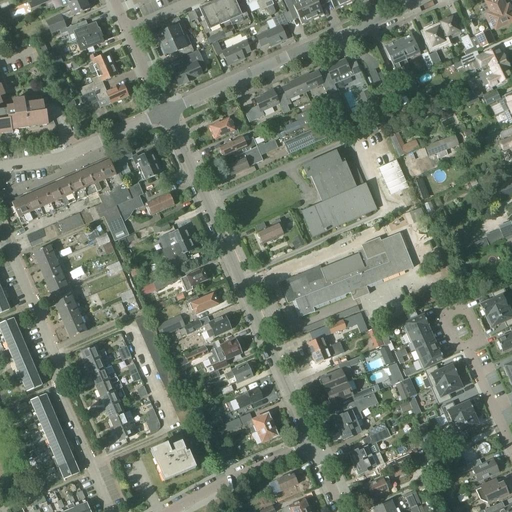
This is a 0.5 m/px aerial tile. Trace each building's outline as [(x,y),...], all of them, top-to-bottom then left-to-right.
[(37,0),(28,4),(31,9),(52,0),(37,0)] [(70,11),(64,13),(45,21),(51,34),(66,27),(63,22),(67,20),(67,19),(89,10),(85,0),(81,0),(68,6),(70,11)] [(221,0),(219,0),(210,4),(220,25),(230,21),(221,0)] [(233,0),(221,0),(230,21),(241,16),(242,19),(248,16),(242,5),(237,7),(233,0)] [(267,8),(263,0),(245,0),(248,6),(256,2),(260,11),(263,10),(267,8)] [(263,0),(267,8),(274,5),(271,0),(263,0)] [(302,0),(296,0),(295,1),(291,2),(290,0),(286,0),(284,1),(291,17),(296,14),(301,25),(312,20),(304,2),(302,0)] [(324,2),(322,0),(308,0),(304,2),(312,20),(323,15),(318,5),(324,2)] [(342,0),(322,0),(324,2),(328,0),(329,0),(334,10),(345,6),(342,0)] [(491,31),(495,29),(496,29),(511,22),(511,20),(509,15),(511,14),(508,7),(505,9),(501,0),(494,0),(488,3),(491,11),(490,11),(490,12),(491,15),(489,16),(490,16),(485,18),(491,31)] [(220,25),(210,4),(199,9),(205,21),(199,24),(205,35),(210,33),(209,30),(220,25)] [(191,22),(197,19),(194,12),(188,15),(191,22)] [(270,48),(286,41),(281,29),(287,26),(283,16),(273,20),(276,29),(256,38),(261,48),(269,44),(270,48)] [(437,24),(448,47),(451,46),(449,41),(460,36),(452,18),(437,24)] [(182,37),(178,27),(180,26),(178,20),(166,25),(169,30),(156,36),(161,46),(182,37)] [(423,31),(426,36),(421,38),(425,46),(429,44),(432,49),(442,44),(444,49),(448,47),(437,24),(423,31)] [(94,37),(100,35),(99,31),(98,31),(95,25),(79,32),(76,25),(67,29),(66,28),(60,31),(61,35),(67,33),(68,36),(73,34),(75,39),(77,43),(87,39),(93,36),(94,37)] [(489,31),(474,37),(480,50),(494,43),(489,31)] [(87,39),(77,43),(77,44),(80,53),(103,43),(100,37),(101,37),(100,35),(94,37),(93,36),(87,39)] [(182,37),(161,46),(166,57),(178,52),(181,57),(193,52),(186,35),(182,37)] [(466,52),(473,48),(467,35),(460,39),(466,52)] [(411,36),(398,42),(406,60),(419,54),(411,36)] [(406,60),(398,42),(384,48),(392,66),(394,71),(399,68),(397,64),(406,60)] [(217,57),(222,55),(228,67),(244,60),(242,56),(250,53),(246,43),(222,53),(218,44),(213,47),(217,57)] [(490,69),(507,61),(504,56),(500,57),(497,50),(485,55),(478,57),(476,52),(459,59),(463,67),(472,63),(475,70),(480,67),(482,72),(490,69)] [(182,86),(194,81),(193,80),(202,76),(201,74),(207,72),(198,51),(181,58),(185,67),(173,73),(178,86),(182,85),(182,86)] [(432,67),(428,56),(426,53),(420,56),(427,71),(433,67),(432,67)] [(435,53),(428,56),(432,67),(440,63),(435,53)] [(108,54),(97,59),(96,56),(91,58),(96,71),(113,65),(108,54)] [(86,65),(83,58),(71,63),(74,70),(86,65)] [(333,85),(350,78),(360,74),(355,63),(347,66),(344,61),(335,65),(335,63),(325,68),(328,75),(328,74),(333,85)] [(490,69),(482,72),(477,75),(478,76),(477,77),(480,84),(481,84),(482,86),(483,85),(484,86),(488,84),(489,88),(510,79),(506,70),(509,69),(505,62),(507,61),(490,69)] [(113,65),(96,71),(99,77),(93,80),(95,84),(80,90),(83,97),(86,96),(104,88),(102,83),(118,76),(113,65)] [(54,77),(61,74),(58,66),(51,69),(54,77)] [(308,75),(299,79),(305,93),(321,85),(324,91),(328,90),(330,94),(336,91),(333,85),(328,74),(328,75),(320,78),(317,72),(308,76),(308,75)] [(392,82),(399,81),(395,73),(389,75),(392,82)] [(64,83),(62,77),(55,80),(57,86),(64,83)] [(284,94),(275,98),(278,104),(282,115),(288,112),(286,107),(290,105),(288,100),(305,93),(299,79),(289,83),(290,85),(281,88),(284,94)] [(0,135),(5,134),(4,132),(46,126),(45,114),(43,114),(41,103),(23,105),(22,100),(13,101),(14,107),(7,108),(7,110),(0,111),(0,104),(1,104),(0,102),(0,96),(3,96),(0,87),(0,135)] [(86,96),(83,97),(83,98),(80,99),(83,105),(88,108),(98,103),(100,109),(128,97),(123,87),(107,94),(104,88),(86,96)] [(393,89),(374,98),(381,113),(392,108),(392,109),(397,107),(394,101),(397,99),(393,89)] [(275,98),(272,91),(263,95),(263,96),(254,100),(257,106),(243,112),(248,123),(263,117),(261,112),(278,104),(275,98)] [(511,92),(504,96),(501,98),(498,93),(497,93),(496,92),(495,92),(494,91),(483,96),(484,97),(483,98),(487,106),(496,102),(497,105),(499,104),(503,113),(511,109),(511,92)] [(335,93),(322,99),(325,106),(328,111),(337,107),(335,102),(339,101),(335,93)] [(301,129),(319,121),(314,108),(296,116),(298,122),(269,133),(265,135),(268,143),(272,142),(301,129)] [(511,109),(503,113),(504,114),(499,116),(501,122),(506,119),(509,126),(511,124),(511,109)] [(223,122),(222,121),(209,127),(215,139),(227,134),(229,137),(237,134),(235,129),(233,130),(228,119),(223,122)] [(289,155),(342,131),(337,120),(284,143),(289,155)] [(502,139),(511,134),(511,128),(500,134),(502,139)] [(399,158),(419,149),(415,141),(404,146),(398,133),(389,137),(399,158)] [(455,135),(425,147),(429,157),(436,154),(438,159),(447,156),(445,151),(459,146),(455,135)] [(246,137),(239,140),(219,149),(223,157),(232,153),(234,158),(256,148),(252,138),(248,140),(246,137)] [(426,142),(427,145),(438,140),(437,137),(426,142)] [(511,137),(502,142),(505,149),(511,146),(511,137)] [(139,148),(141,154),(133,157),(131,153),(123,156),(126,162),(133,159),(136,164),(137,164),(140,170),(157,163),(152,152),(150,153),(148,149),(144,151),(142,147),(139,148)] [(231,173),(231,175),(263,161),(257,148),(235,158),(237,162),(227,166),(228,168),(228,170),(229,173),(231,173)] [(366,186),(360,188),(357,190),(344,161),(340,162),(336,152),(302,167),(307,179),(311,178),(324,207),(316,210),(315,208),(302,213),(313,238),(376,210),(366,186)] [(97,194),(99,198),(102,204),(94,208),(99,220),(104,218),(102,213),(116,207),(131,201),(126,188),(121,178),(126,176),(122,168),(127,165),(126,162),(123,156),(123,155),(109,161),(109,162),(108,161),(88,170),(88,172),(95,187),(94,187),(97,193),(97,194)] [(161,174),(157,163),(140,170),(143,176),(141,177),(144,182),(161,174)] [(396,163),(378,171),(390,198),(408,190),(396,163)] [(97,193),(94,187),(95,187),(88,172),(86,170),(80,173),(81,175),(77,177),(86,198),(97,193)] [(494,181),(491,173),(481,178),(484,185),(494,181)] [(77,177),(75,175),(70,178),(70,180),(66,181),(76,204),(87,199),(86,198),(77,177)] [(423,179),(413,182),(420,201),(429,198),(423,179)] [(59,184),(56,185),(66,208),(76,204),(66,181),(65,180),(59,182),(59,184)] [(495,190),(499,200),(511,194),(511,181),(495,188),(495,190)] [(138,183),(126,188),(131,201),(139,197),(144,195),(138,183)] [(49,187),(49,189),(46,190),(55,212),(66,208),(56,185),(56,186),(55,184),(49,187)] [(38,191),(38,193),(34,195),(44,217),(55,212),(46,190),(45,190),(44,189),(38,191)] [(499,200),(495,190),(484,194),(488,205),(499,200)] [(27,198),(24,200),(34,222),(44,217),(34,195),(33,194),(26,196),(27,198)] [(168,195),(161,198),(161,197),(144,205),(149,216),(158,212),(159,213),(173,206),(168,195)] [(131,201),(116,207),(121,217),(133,211),(143,207),(139,197),(131,201)] [(24,200),(23,200),(22,198),(11,203),(21,227),(34,222),(24,200)] [(102,213),(104,218),(106,223),(121,217),(116,207),(102,213)] [(99,220),(94,208),(89,210),(94,222),(99,220)] [(409,213),(413,224),(425,220),(421,208),(409,213)] [(94,222),(89,210),(84,212),(89,224),(94,222)] [(89,224),(84,212),(79,214),(84,226),(89,224)] [(84,226),(79,214),(73,216),(78,228),(84,226)] [(73,216),(68,219),(73,231),(78,228),(73,216)] [(123,223),(121,217),(106,223),(115,242),(128,236),(123,223)] [(73,231),(68,219),(63,221),(68,233),(73,231)] [(68,233),(63,221),(58,223),(63,235),(68,233)] [(154,227),(156,232),(157,234),(170,228),(167,221),(154,227)] [(504,242),(511,238),(511,225),(510,222),(498,227),(499,230),(485,236),(489,247),(504,241),(504,242)] [(63,235),(58,223),(53,225),(58,237),(63,235)] [(261,245),(283,236),(278,224),(266,229),(263,223),(255,227),(258,232),(256,233),(261,245)] [(53,225),(48,227),(53,240),(58,237),(53,225)] [(89,242),(95,239),(97,243),(102,240),(101,236),(99,237),(98,234),(102,233),(99,226),(95,228),(84,232),(89,242)] [(48,227),(42,230),(47,242),(53,240),(48,227)] [(186,229),(169,236),(168,234),(158,239),(163,251),(174,246),(174,247),(190,240),(186,229)] [(42,230),(37,232),(40,238),(42,244),(47,242),(42,230)] [(40,238),(37,232),(25,237),(28,243),(40,238)] [(316,274),(314,269),(279,283),(288,304),(295,301),(301,318),(314,313),(313,308),(350,294),(353,301),(369,295),(366,287),(413,269),(400,235),(381,242),(380,238),(361,246),(364,252),(321,269),(321,271),(316,274)] [(40,238),(28,243),(30,249),(42,244),(40,238)] [(117,242),(120,249),(128,245),(125,239),(117,242)] [(190,240),(174,247),(174,246),(163,251),(162,251),(169,268),(186,261),(183,255),(195,250),(190,240)] [(103,247),(106,255),(114,252),(110,244),(103,247)] [(55,252),(53,253),(50,245),(32,253),(45,282),(62,274),(56,260),(60,259),(57,251),(55,251),(55,252)] [(135,264),(127,268),(132,278),(140,274),(135,264)] [(208,282),(203,270),(180,280),(186,294),(192,291),(192,289),(208,282)] [(65,282),(62,274),(45,282),(57,310),(74,303),(68,288),(71,286),(69,281),(65,282)] [(172,283),(170,277),(153,284),(156,291),(173,284),(172,283)] [(476,290),(483,284),(477,277),(470,282),(476,290)] [(147,295),(144,288),(138,290),(142,297),(147,295)] [(506,295),(503,289),(491,294),(494,299),(480,306),(485,317),(486,317),(507,307),(502,297),(506,295)] [(196,316),(218,305),(216,301),(215,300),(213,295),(206,298),(198,301),(197,299),(188,303),(192,312),(194,311),(196,316)] [(84,315),(80,317),(74,303),(57,310),(69,339),(87,332),(84,325),(87,323),(84,315)] [(507,308),(507,307),(486,317),(487,319),(486,319),(488,324),(489,324),(491,328),(504,322),(506,328),(511,325),(511,317),(511,318),(507,308)] [(137,325),(149,320),(146,314),(134,320),(137,325)] [(161,337),(185,326),(180,316),(156,326),(161,337)] [(227,323),(224,316),(221,317),(221,316),(213,320),(214,321),(208,324),(208,325),(204,327),(209,339),(230,329),(230,328),(231,328),(228,322),(227,323)] [(402,325),(406,335),(426,326),(427,325),(423,316),(402,325)] [(0,328),(3,336),(17,330),(12,319),(0,324),(0,328)] [(327,327),(330,335),(331,335),(345,329),(345,330),(352,327),(348,319),(327,327)] [(151,325),(149,320),(137,325),(139,330),(151,325)] [(196,332),(192,324),(183,328),(187,336),(196,332)] [(153,330),(151,325),(139,330),(141,336),(153,330)] [(406,335),(410,344),(412,343),(430,334),(426,326),(406,335)] [(511,334),(497,341),(498,343),(497,344),(500,350),(501,350),(502,352),(511,347),(511,327),(509,329),(511,334)] [(371,339),(379,336),(376,329),(368,332),(371,339)] [(6,343),(8,347),(22,341),(17,330),(3,336),(0,337),(1,340),(3,344),(6,343)] [(156,336),(153,330),(141,336),(144,341),(156,336)] [(412,343),(416,351),(434,343),(430,334),(412,343)] [(156,336),(144,341),(146,347),(158,341),(156,336)] [(310,355),(330,347),(326,337),(306,345),(310,355)] [(214,350),(219,363),(211,366),(214,373),(217,371),(218,371),(229,366),(226,360),(241,354),(235,339),(220,345),(221,348),(214,350)] [(13,359),(27,353),(22,341),(8,347),(5,349),(6,351),(9,349),(13,359)] [(160,347),(158,341),(146,347),(149,352),(160,347)] [(168,353),(172,351),(171,350),(174,348),(172,343),(164,346),(167,352),(167,351),(168,353)] [(330,347),(310,355),(315,365),(343,354),(339,343),(330,347)] [(434,343),(416,351),(419,360),(438,352),(438,351),(437,350),(434,343)] [(104,351),(99,354),(95,347),(94,347),(93,344),(80,350),(81,353),(80,355),(82,360),(84,360),(86,365),(106,356),(104,351)] [(388,346),(379,350),(381,355),(390,352),(388,346)] [(126,347),(117,351),(122,362),(131,358),(126,347)] [(160,347),(149,352),(151,357),(163,352),(160,347)] [(205,347),(168,363),(170,368),(171,371),(188,364),(208,355),(205,347)] [(419,360),(417,361),(421,370),(443,360),(439,351),(438,351),(438,352),(419,360)] [(163,352),(151,357),(153,363),(165,357),(163,352)] [(18,370),(31,364),(27,353),(13,359),(10,360),(11,362),(14,361),(18,370)] [(108,361),(106,356),(86,365),(87,368),(86,370),(88,375),(90,375),(90,376),(105,369),(103,363),(108,361)] [(168,363),(165,357),(153,363),(156,368),(168,363)] [(347,362),(349,368),(362,363),(359,358),(347,362)] [(168,363),(156,368),(158,374),(170,368),(168,363)] [(15,371),(17,377),(21,376),(22,381),(36,375),(31,364),(18,370),(15,371)] [(247,365),(231,372),(225,375),(226,375),(228,380),(233,377),(236,384),(252,377),(247,365)] [(456,377),(456,378),(457,377),(452,365),(438,372),(436,366),(424,371),(431,388),(432,388),(435,387),(456,377)] [(95,387),(116,378),(111,367),(105,369),(90,376),(95,387)] [(170,368),(158,374),(160,379),(172,374),(171,371),(170,368)] [(346,384),(353,381),(347,368),(320,379),(325,392),(346,384)] [(214,373),(210,374),(213,380),(220,377),(218,371),(217,371),(214,373)] [(172,374),(160,379),(163,384),(175,379),(172,374)] [(36,375),(22,381),(19,382),(20,384),(23,383),(27,392),(41,387),(36,375)] [(457,379),(456,378),(456,377),(435,387),(432,388),(431,388),(430,388),(438,405),(451,400),(448,394),(461,389),(459,384),(460,384),(458,379),(457,379)] [(115,392),(120,389),(116,378),(95,387),(100,398),(115,392)] [(177,384),(175,379),(163,384),(165,390),(177,384)] [(407,390),(404,382),(403,382),(395,385),(398,394),(407,390)] [(177,384),(165,390),(168,395),(179,390),(177,384)] [(346,384),(325,392),(326,392),(331,405),(357,394),(355,390),(350,392),(346,384)] [(223,396),(233,391),(231,386),(221,391),(223,396)] [(373,387),(360,392),(363,398),(375,392),(373,387)] [(259,392),(258,389),(243,395),(244,396),(235,399),(240,410),(262,400),(261,398),(262,396),(261,393),(259,392)] [(182,395),(179,390),(168,395),(170,401),(182,395)] [(413,390),(406,394),(408,399),(416,396),(413,390)] [(105,409),(119,403),(115,393),(115,392),(100,398),(105,409)] [(182,395),(170,401),(172,406),(184,401),(182,395)] [(36,415),(50,409),(45,396),(31,402),(32,404),(28,405),(29,407),(32,406),(36,415)] [(348,413),(333,419),(338,431),(354,424),(354,423),(362,420),(360,414),(361,411),(372,406),(368,397),(357,402),(357,401),(352,403),(345,406),(348,413)] [(187,406),(184,401),(172,406),(175,411),(187,406)] [(408,401),(398,405),(401,414),(411,410),(408,401)] [(472,414),(474,413),(469,402),(454,408),(452,403),(441,408),(448,425),(452,424),(451,423),(472,414)] [(119,403),(105,409),(109,420),(124,414),(119,403)] [(189,412),(187,406),(175,411),(177,417),(189,412)] [(55,420),(50,409),(36,415),(33,416),(34,418),(37,417),(41,426),(55,420)] [(191,417),(189,412),(177,417),(179,422),(191,417)] [(13,420),(10,414),(5,416),(9,424),(14,422),(13,420)] [(124,414),(109,420),(114,431),(129,425),(124,414)] [(473,414),(472,414),(451,423),(452,424),(456,434),(453,436),(455,442),(467,436),(465,431),(478,425),(476,421),(477,421),(474,415),(473,416),(473,414)] [(252,435),(272,426),(272,424),(273,424),(271,419),(270,420),(267,415),(247,424),(252,435)] [(194,422),(191,417),(179,422),(182,428),(194,422)] [(242,427),(239,419),(224,426),(228,433),(242,427)] [(60,430),(55,420),(41,426),(38,427),(39,429),(42,428),(46,436),(60,430)] [(342,441),(359,434),(365,431),(363,426),(357,429),(354,424),(338,431),(342,441)] [(370,437),(387,430),(384,424),(367,431),(370,437)] [(129,425),(114,431),(119,443),(134,436),(129,425)] [(272,426),(252,435),(256,446),(277,437),(275,431),(276,431),(274,427),(273,427),(272,426)] [(64,441),(60,430),(46,436),(42,438),(43,440),(46,438),(50,447),(64,441)] [(69,452),(64,441),(50,447),(47,448),(48,451),(51,449),(55,458),(69,452)] [(171,453),(167,444),(151,451),(164,481),(195,468),(188,452),(186,453),(181,442),(172,446),(175,451),(171,453)] [(229,444),(208,453),(212,464),(234,454),(229,444)] [(354,465),(370,458),(366,447),(349,454),(354,465)] [(73,462),(69,452),(55,458),(52,459),(53,461),(56,460),(59,469),(73,462)] [(370,458),(354,465),(358,476),(380,466),(386,463),(381,453),(370,458)] [(409,456),(387,466),(389,471),(411,462),(409,456)] [(461,475),(469,471),(473,470),(478,482),(498,474),(492,461),(481,466),(479,460),(466,466),(466,465),(458,469),(461,475)] [(57,472),(60,471),(64,479),(78,473),(73,462),(59,469),(56,470),(57,472)] [(392,470),(395,478),(404,474),(401,467),(392,470)] [(276,481),(269,484),(274,495),(280,492),(297,485),(292,474),(275,481),(276,481)] [(387,478),(367,486),(369,491),(368,493),(369,496),(372,497),(372,499),(388,492),(385,484),(389,482),(387,478)] [(502,483),(494,487),(491,481),(474,489),(480,500),(488,504),(488,505),(508,496),(502,483)] [(20,501),(29,498),(25,489),(17,493),(20,501)] [(403,500),(406,498),(410,509),(416,507),(415,505),(412,496),(411,493),(402,497),(403,500)] [(43,495),(32,500),(34,506),(46,502),(43,495)] [(67,503),(69,506),(67,507),(69,511),(67,511),(76,511),(73,503),(75,503),(72,496),(67,498),(69,502),(67,503)] [(34,506),(32,500),(25,503),(27,508),(34,506)] [(291,511),(306,511),(308,511),(304,500),(283,509),(284,511),(289,511),(291,511)] [(76,511),(89,511),(85,501),(83,502),(84,505),(80,506),(78,501),(75,503),(73,503),(76,511)] [(400,511),(399,508),(394,510),(391,501),(372,509),(373,511),(400,511)]
